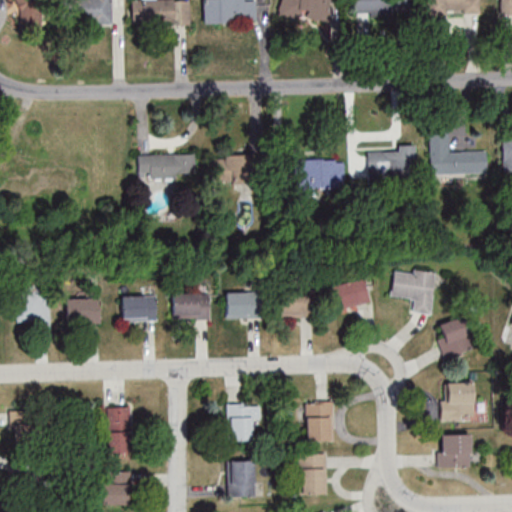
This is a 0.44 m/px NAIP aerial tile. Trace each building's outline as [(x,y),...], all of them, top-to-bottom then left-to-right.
[(112,21),(110,0),(73,0),(75,23),(112,21)] [(330,14),(331,0),(279,0),(279,1),(295,2),(295,13),(330,14)] [(425,0),(426,15),(444,14),(444,10),(463,10),(463,13),(478,12),(478,0),(425,0)] [(486,169),(485,150),(449,151),(448,128),(428,129),(429,170),(486,169)] [(511,165),(511,137),(500,138),(501,166),(511,165)] [(367,177),(416,176),(415,149),(366,150),(367,177)] [(195,177),(195,153),(137,153),(137,177),(195,177)] [(213,182),(252,183),(253,156),(213,155),(213,182)] [(343,158),(294,158),(294,186),(343,186),(343,158)] [(0,181),(0,196),(79,195),(79,166),(14,167),(14,181),(0,181)] [(430,313),(434,272),(393,267),(390,296),(412,299),(411,311),(430,313)] [(369,301),(362,276),(329,284),(336,310),(369,301)] [(278,316),(311,316),(311,288),(278,288),(278,316)] [(224,291),(224,318),(259,318),(259,291),(224,291)] [(171,292),(171,319),(209,319),(209,292),(171,292)] [(121,295),(121,320),(156,320),(156,295),(121,295)] [(16,322),(49,322),(49,296),(16,296),(16,322)] [(100,322),(100,297),(65,297),(65,322),(100,322)] [(464,316),(436,324),(445,356),(473,348),(464,316)] [(441,419),(473,419),(473,381),(441,381),(441,419)] [(332,401),(305,401),(305,440),(332,440),(332,401)] [(259,403),(226,403),(226,440),(251,440),(251,420),(259,420),(259,403)] [(130,407),(108,407),(108,452),(130,452),(130,407)] [(12,447),(40,447),(40,410),(12,410),(12,447)] [(437,434),(437,466),(470,466),(470,434),(437,434)] [(325,494),(325,453),(298,453),(298,494),(325,494)] [(17,470),(14,511),(26,511),(27,498),(43,499),(45,462),(10,460),(9,469),(17,470)] [(253,496),(253,460),(228,460),(228,496),(253,496)] [(101,504),(130,504),(130,471),(101,471),(101,504)]
